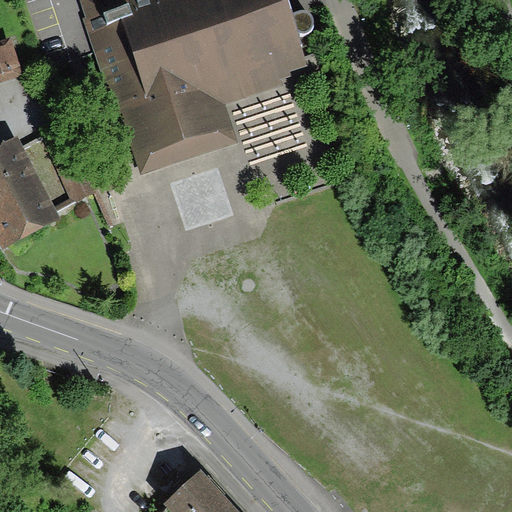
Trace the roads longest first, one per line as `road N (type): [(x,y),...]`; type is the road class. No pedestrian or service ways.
road 1 (residential): [(341,0),(377,98),(506,330)]
road 2 (secondary): [(293,511),(162,378),(0,310)]
